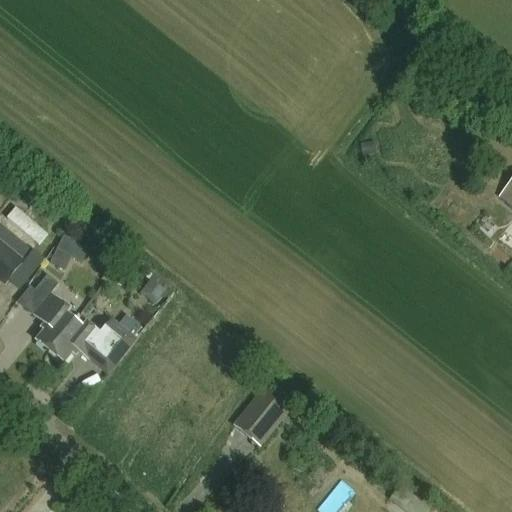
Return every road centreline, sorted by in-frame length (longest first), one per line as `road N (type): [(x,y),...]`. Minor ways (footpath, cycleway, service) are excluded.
road 1 (unclassified): [(146,511),(0,393)]
road 2 (unclassified): [(511,114),(431,47),(408,0)]
